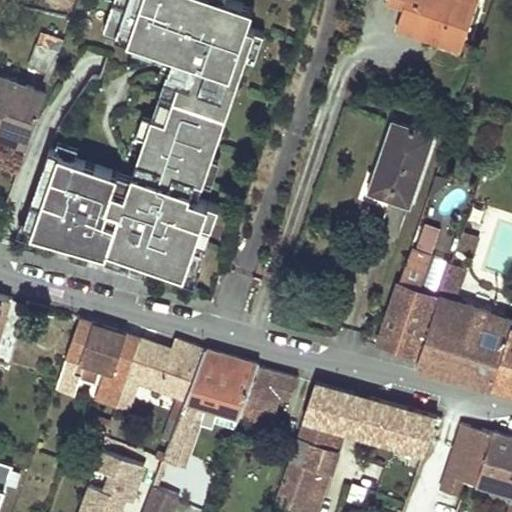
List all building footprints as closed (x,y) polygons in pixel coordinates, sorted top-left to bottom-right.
[(55,149),(30,227),(146,265),(197,281),(224,197),(202,190),(261,7),(239,0),(107,0),(99,28),(173,52),(134,174),(55,149)] [(389,0),(404,5),(396,29),(417,35),(419,29),(442,37),(440,43),(461,50),(477,0),(389,0)] [(419,29),(417,35),(440,43),(442,37),(419,29)] [(37,43),(29,66),(53,73),(61,49),(37,43)] [(0,123),(31,133),(47,90),(0,74),(0,123)] [(393,119),(374,174),(381,176),(375,193),(410,205),(435,133),(393,119)] [(0,123),(0,133),(28,142),(31,133),(0,123)] [(474,200),(456,248),(471,253),(490,205),(474,200)] [(493,384),(493,381),(511,325),(511,323),(448,297),(438,293),(420,286),(431,252),(411,246),(400,280),(380,341),(419,356),(417,364),(493,384)] [(438,293),(448,297),(462,263),(452,259),(438,293)] [(0,334),(10,298),(0,295),(0,334)] [(140,339),(79,319),(57,387),(75,393),(80,375),(100,381),(94,399),(117,407),(117,405),(140,339)] [(511,325),(493,381),(505,385),(511,387),(511,325)] [(140,339),(117,405),(126,408),(131,397),(134,398),(141,380),(177,393),(162,436),(170,439),(205,348),(175,338),(171,349),(140,339)] [(170,439),(163,456),(183,463),(198,421),(192,419),(199,400),(220,406),(241,414),(241,413),(251,385),(258,366),(259,363),(205,348),(170,439)] [(258,366),(251,385),(279,395),(289,398),(298,377),(258,366)] [(315,381),(273,506),(294,511),(303,511),(318,468),(331,473),(345,429),(425,451),(437,417),(315,381)] [(251,385),(241,413),(269,422),(279,395),(251,385)] [(236,426),(241,414),(220,406),(216,420),(236,426)] [(108,431),(111,421),(93,414),(88,423),(108,431)] [(511,436),(463,423),(447,473),(511,492),(511,436)] [(103,443),(77,511),(117,511),(116,511),(124,493),(130,496),(145,460),(103,443)] [(0,500),(12,460),(0,456),(0,500)] [(153,483),(141,511),(172,511),(177,500),(179,493),(153,483)] [(175,511),(200,511),(202,506),(178,500),(175,511)]
